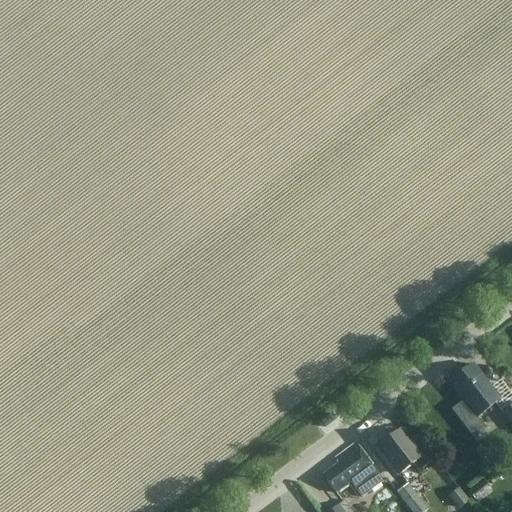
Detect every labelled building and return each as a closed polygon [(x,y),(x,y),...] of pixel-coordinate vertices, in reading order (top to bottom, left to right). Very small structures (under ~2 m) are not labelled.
[(449,383),(464,402),(452,411),(473,438),(485,429),(477,419),(500,400),(473,365),(449,383)] [(511,405),(502,414),(511,426),(511,405)] [(378,447),(399,475),(413,465),(418,472),(436,459),(418,436),(408,443),(399,431),(378,447)] [(383,480),(376,471),(356,444),(335,459),(339,464),(323,476),(336,492),(350,482),(361,497),(383,480)] [(492,485),(510,472),(505,464),(486,477),(492,485)] [(484,480),(469,491),(476,501),(491,489),(484,480)] [(424,511),(427,510),(407,483),(396,492),(410,511),(424,511)] [(469,501),(459,488),(448,496),(458,510),(469,501)]
